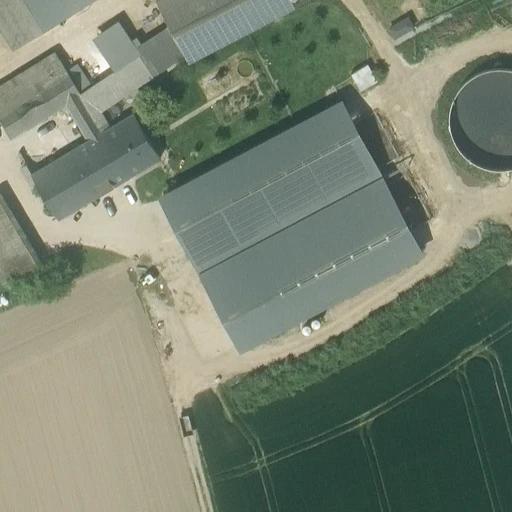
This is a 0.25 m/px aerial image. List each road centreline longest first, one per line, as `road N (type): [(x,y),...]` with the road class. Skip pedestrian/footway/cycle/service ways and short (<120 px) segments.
road 1 (track): [(125,221),(203,511)]
road 2 (track): [(125,221),(40,230),(0,158)]
